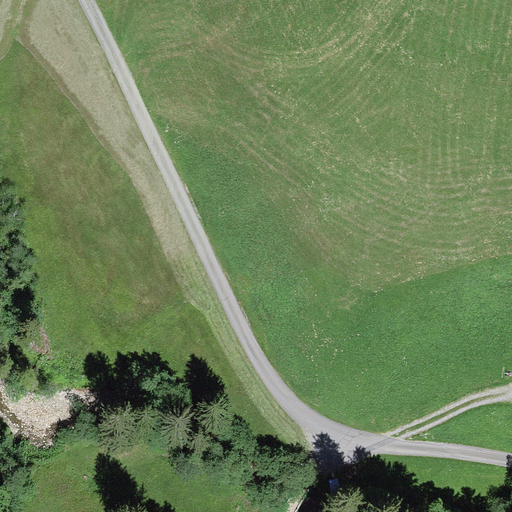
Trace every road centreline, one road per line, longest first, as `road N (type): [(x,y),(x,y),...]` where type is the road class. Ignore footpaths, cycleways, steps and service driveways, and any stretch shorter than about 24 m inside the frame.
road 1 (unclassified): [(511,460),(352,437),(319,426),(271,388),(77,0)]
road 2 (track): [(511,391),(470,395),(381,443)]
